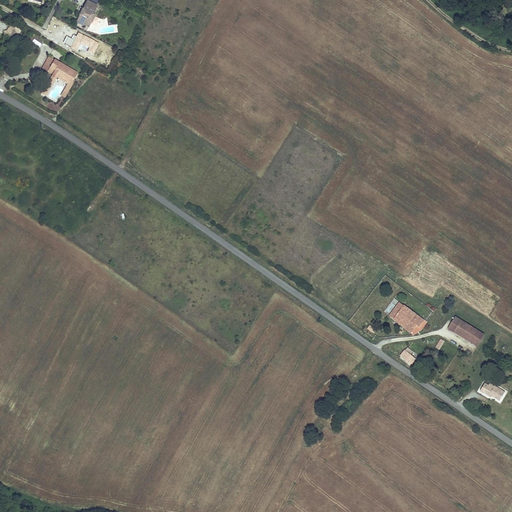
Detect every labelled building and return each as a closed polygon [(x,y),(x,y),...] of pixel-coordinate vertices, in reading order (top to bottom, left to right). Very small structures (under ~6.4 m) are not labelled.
[(97,6),(87,1),(83,9),(80,7),(78,10),(81,12),(82,10),(84,11),(83,12),(84,13),(83,15),(82,15),(79,16),(77,21),(78,23),(82,26),(84,25),(89,27),(94,17),(95,16),(93,15),(97,6)] [(99,19),(94,17),(89,27),(92,29),(94,26),(96,25),(99,19)] [(5,35),(14,40),(21,29),(11,24),(7,31),(4,31),(5,35)] [(47,72),(54,60),(49,57),(42,69),(47,72)] [(54,60),(47,72),(53,75),(52,76),(56,78),(57,77),(58,75),(71,82),(73,79),(74,79),(78,73),(54,60)] [(63,93),(67,95),(75,80),(74,79),(73,79),(71,82),(58,75),(57,77),(68,84),(63,93)] [(54,83),(49,80),(42,94),(46,96),(54,83)] [(389,313),(395,306),(392,303),(386,311),(389,313)] [(421,329),(426,322),(399,303),(389,316),(394,320),(393,320),(413,335),(421,329)] [(486,335),(455,316),(448,328),(478,347),(486,335)] [(412,352),(407,348),(400,356),(411,365),(416,360),(417,361),(417,360),(410,355),(412,352)] [(500,401),(505,392),(490,383),(489,386),(485,383),(480,391),(484,393),(485,392),(492,396),(500,401)]
